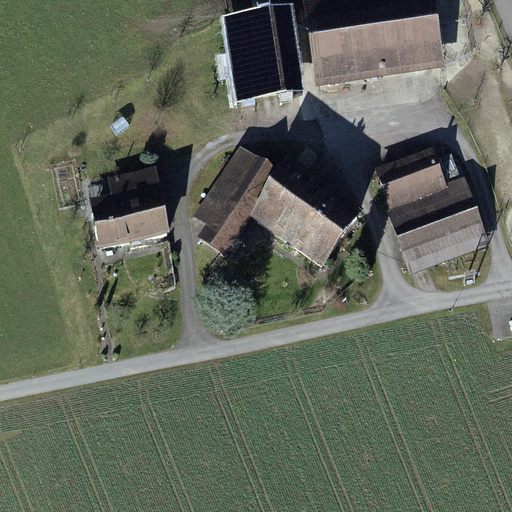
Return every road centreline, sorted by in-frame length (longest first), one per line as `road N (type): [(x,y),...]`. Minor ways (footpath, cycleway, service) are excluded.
road 1 (track): [(0,392),(511,288)]
road 2 (unknown): [(331,150),(263,135),(224,150),(196,179),(186,229),(203,351)]
road 3 (unknown): [(507,289),(483,193),(453,144),(422,134),(331,150)]
road 4 (unknown): [(404,310),(364,191),(331,150)]
